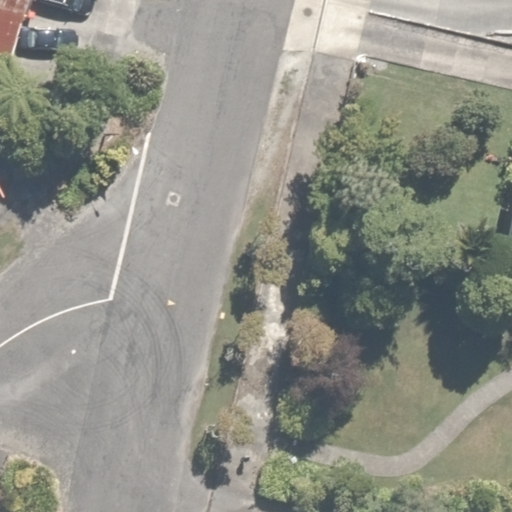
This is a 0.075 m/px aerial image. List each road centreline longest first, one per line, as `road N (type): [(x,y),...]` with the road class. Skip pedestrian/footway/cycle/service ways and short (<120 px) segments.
road 1 (residential): [(247,0),(179,301)]
road 2 (residential): [(179,301),(130,511)]
road 3 (residential): [(0,347),(62,311),(111,299),(179,301)]
